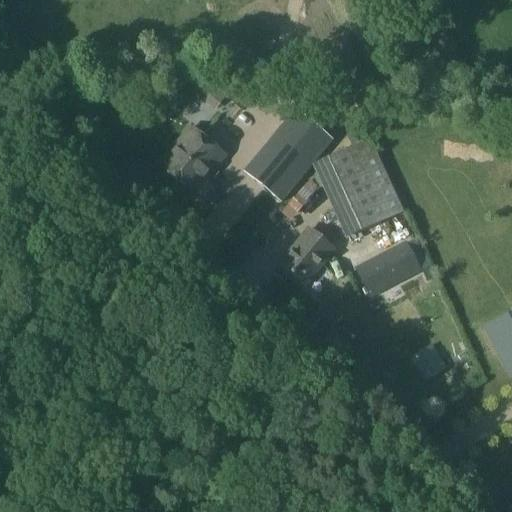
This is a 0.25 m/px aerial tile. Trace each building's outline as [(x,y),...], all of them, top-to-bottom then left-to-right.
[(201,82),(192,93),(203,102),(216,87),(207,80),(204,78),(201,82)] [(294,110),(243,173),(281,204),(332,141),(294,110)] [(194,195),(222,157),(191,131),(161,169),(194,195)] [(351,237),(404,214),(373,143),(320,167),(351,237)] [(251,253),(280,215),(252,194),(223,232),(251,253)] [(304,290),(335,251),(307,228),(276,267),(304,290)] [(404,242),(354,269),(369,298),(419,271),(404,242)] [(511,312),(496,319),(511,364),(511,312)]
